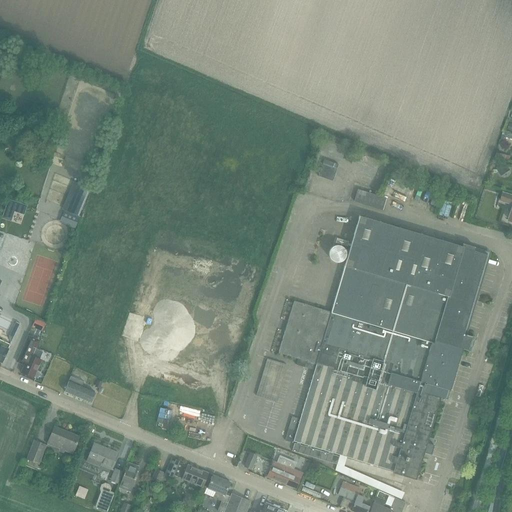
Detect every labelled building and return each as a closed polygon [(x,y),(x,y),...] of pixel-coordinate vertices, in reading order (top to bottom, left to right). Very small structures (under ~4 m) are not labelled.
[(505,137),(511,139),(511,134),(504,132),(501,140),(504,141),(505,137)] [(497,153),(495,158),(506,161),(507,156),(497,153)] [(323,159),(318,176),(332,181),(338,164),(323,159)] [(503,162),(495,168),(499,174),(507,168),(503,162)] [(393,187),(410,192),(414,179),(397,174),(393,187)] [(430,198),(435,199),(438,188),(434,187),(430,198)] [(386,199),(357,190),(353,202),(383,211),(386,199)] [(511,213),(509,221),(511,221),(511,195),(504,193),(501,202),(510,205),(508,211),(511,213)] [(64,210),(59,222),(75,228),(80,216),(79,216),(64,210)] [(294,301),(278,354),(297,359),(307,362),(305,367),(314,370),(297,428),(295,427),(297,419),(292,417),(285,440),(291,442),(293,433),(296,434),(293,441),(297,442),(297,444),(300,445),(300,443),(308,445),(307,447),(310,448),(311,446),(329,452),(328,453),(332,455),(333,453),(414,477),(421,452),(431,455),(434,445),(424,442),(438,397),(444,399),(447,390),(450,391),(462,349),(468,351),(472,337),(464,335),(488,255),(478,252),(473,250),(474,247),(463,244),(462,247),(361,217),(332,313),(304,304),(294,301)] [(203,240),(201,247),(225,253),(226,246),(203,240)] [(336,262),(337,262),(339,262),(340,262),(342,261),(343,260),(344,259),(345,258),(345,257),(346,255),(346,254),(346,252),(345,251),(345,250),(344,248),(343,247),(342,247),(340,246),(339,246),(337,245),(336,246),(335,246),(333,247),(332,247),(331,248),(330,250),(329,251),(329,252),(329,254),(329,255),(329,257),(330,258),(331,259),(332,260),(333,261),(335,262),(336,262)] [(139,343),(175,355),(204,273),(168,260),(139,343)] [(240,286),(231,283),(204,273),(175,355),(211,368),(240,286)] [(35,319),(31,327),(41,331),(45,323),(35,319)] [(33,378),(37,369),(41,360),(40,359),(43,351),(35,347),(38,340),(28,336),(24,345),(20,354),(27,357),(20,373),(33,378)] [(10,345),(0,340),(0,361),(2,362),(10,345)] [(283,397),(293,359),(274,354),(264,392),(283,397)] [(91,403),(95,393),(81,388),(84,382),(70,376),(64,391),(91,403)] [(72,454),(75,446),(79,437),(54,427),(47,443),(60,449),(59,451),(63,453),(64,450),(72,454)] [(248,444),(252,435),(244,431),(240,440),(248,444)] [(38,463),(45,445),(33,440),(26,458),(38,463)] [(111,470),(114,462),(118,453),(94,443),(86,462),(99,467),(100,465),(111,470)] [(295,443),(292,451),(336,465),(339,457),(332,455),(328,453),(310,448),(307,447),(300,445),(297,444),(295,443)] [(300,463),(303,457),(287,450),(284,456),(300,463)] [(250,454),(244,467),(251,469),(256,456),(250,454)] [(271,467),(267,476),(295,488),(301,473),(293,470),(296,462),(280,456),(276,464),(273,463),(271,467)] [(173,477),(176,471),(179,462),(171,458),(165,474),(173,477)] [(128,463),(124,472),(118,487),(130,492),(136,478),(135,477),(139,467),(128,463)] [(183,463),(179,472),(177,477),(202,487),(208,473),(183,463)] [(409,494),(412,488),(356,464),(354,471),(409,494)] [(117,482),(121,472),(114,469),(110,480),(117,482)] [(156,469),(152,478),(160,481),(163,472),(156,469)] [(213,475),(209,485),(207,488),(216,492),(213,498),(222,501),(217,511),(218,511),(248,511),(252,504),(250,503),(250,502),(231,494),(230,497),(224,495),(230,482),(213,475)] [(354,511),(367,511),(369,507),(370,506),(362,503),(364,498),(358,496),(361,489),(343,481),(338,495),(343,497),(339,506),(347,509),(349,502),(354,504),(351,511),(354,511)] [(100,491),(94,507),(106,511),(114,492),(110,491),(111,488),(109,484),(105,482),(101,484),(100,487),(100,491)] [(371,508),(369,511),(389,511),(390,511),(392,511),(401,511),(405,502),(394,498),(389,510),(382,507),(385,501),(376,497),(373,504),(371,508)] [(124,503),(120,511),(129,511),(131,506),(124,503)]
